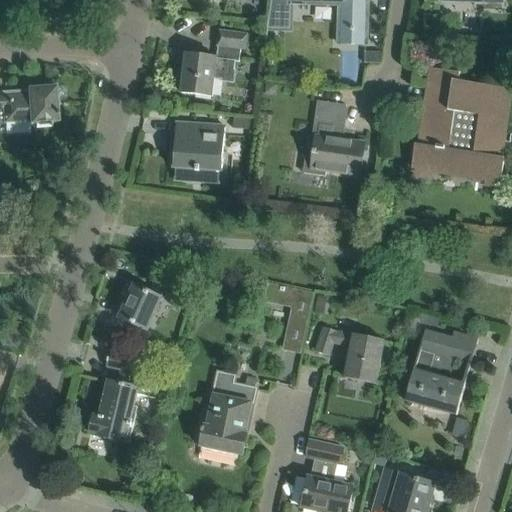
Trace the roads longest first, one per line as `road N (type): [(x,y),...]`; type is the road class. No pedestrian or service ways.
road 1 (residential): [(0,487),(79,511),(476,511),(511,397)]
road 2 (residential): [(0,487),(23,450),(130,51)]
road 3 (residential): [(130,51),(0,48)]
